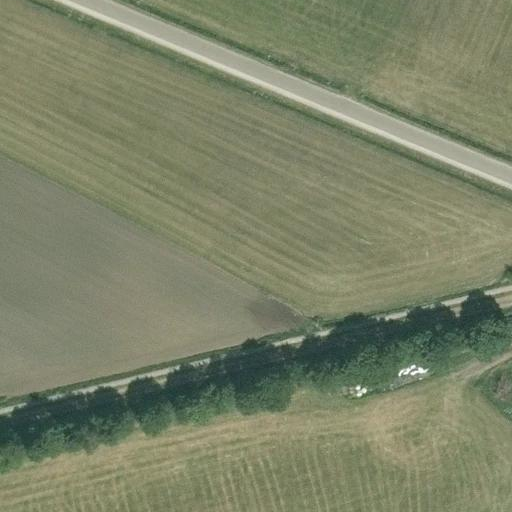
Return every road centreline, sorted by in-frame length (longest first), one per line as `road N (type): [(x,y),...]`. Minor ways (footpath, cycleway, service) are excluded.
road 1 (track): [(0,422),(511,298)]
road 2 (unclassified): [(511,176),(89,0)]
